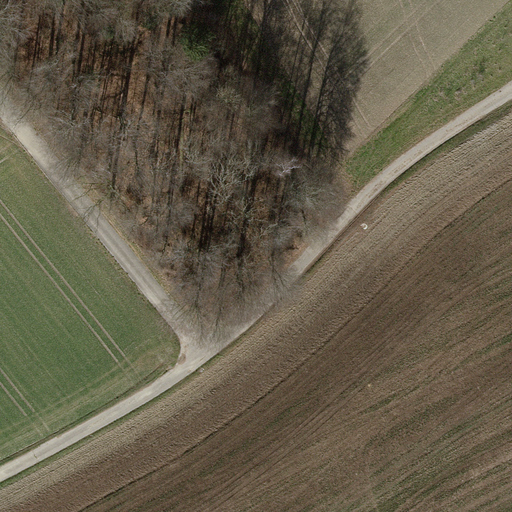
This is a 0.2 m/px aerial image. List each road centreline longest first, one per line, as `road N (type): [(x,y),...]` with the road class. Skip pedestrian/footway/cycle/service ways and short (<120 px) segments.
road 1 (track): [(511,93),(440,143),(156,390),(0,477)]
road 2 (track): [(0,100),(211,343)]
